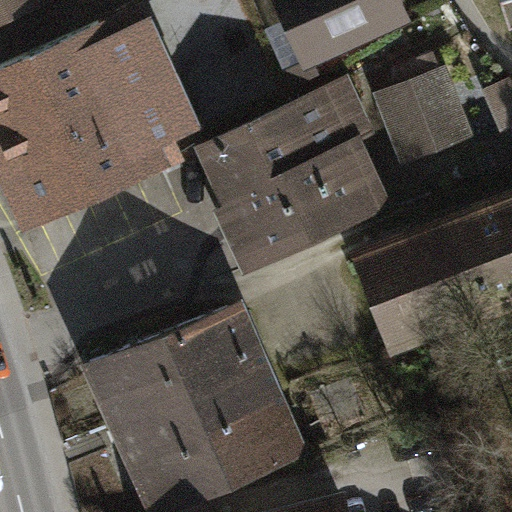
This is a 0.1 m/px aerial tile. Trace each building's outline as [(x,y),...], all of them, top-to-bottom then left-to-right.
[(150,0),(135,0),(0,59),(0,170),(24,224),(171,160),(160,135),(202,117),(150,0)] [(0,0),(0,16),(38,0),(0,0)] [(288,0),(312,52),(408,10),(404,0),(288,0)] [(439,48),(398,63),(405,81),(383,89),(407,152),(469,129),(439,48)] [(508,127),(511,125),(511,72),(490,81),(508,127)] [(345,75),(198,139),(251,265),(361,217),(358,210),(387,198),(359,132),(365,117),(345,75)] [(511,185),(360,243),(399,344),(511,300),(511,185)] [(243,302),(96,364),(156,507),(304,445),(243,302)] [(352,511),(348,493),(272,511),(352,511)]
